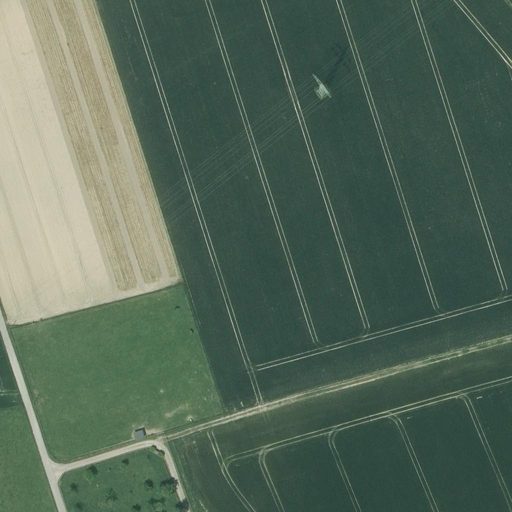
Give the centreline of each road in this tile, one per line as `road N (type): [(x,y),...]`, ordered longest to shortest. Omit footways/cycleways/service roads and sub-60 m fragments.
road 1 (track): [(0,321),(61,511)]
road 2 (track): [(49,474),(156,445),(186,511)]
